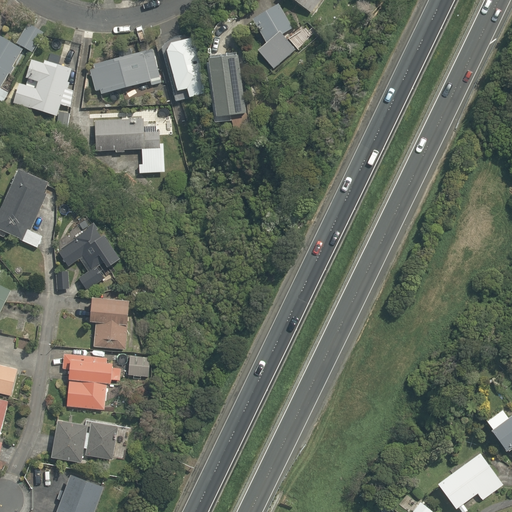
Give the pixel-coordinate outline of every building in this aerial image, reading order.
[(271,69),(294,49),(279,33),(290,27),(276,0),(248,16),(262,42),(254,49),(271,69)] [(294,0),(309,11),(317,0),(294,0)] [(29,51),(40,30),(29,24),(17,44),(29,51)] [(162,61),(174,101),(203,92),(186,35),(167,41),(162,61)] [(0,83),(21,49),(0,37),(0,83)] [(115,51),(117,57),(91,64),(99,94),(148,81),(150,87),(161,84),(159,77),(152,48),(130,54),(128,47),(115,51)] [(242,112),(236,54),(204,58),(211,115),(242,112)] [(12,100),(54,114),(57,103),(67,106),(72,92),(62,89),(69,68),(42,58),(41,63),(30,59),(24,77),(35,80),(33,88),(18,83),(12,100)] [(94,115),(75,115),(74,149),(139,149),(138,173),(163,173),(163,142),(156,142),(157,126),(142,126),(142,121),(94,120),(94,115)] [(48,181),(17,168),(0,207),(0,229),(5,232),(3,237),(15,242),(17,238),(39,248),(44,236),(28,229),(48,181)] [(116,257),(91,219),(70,233),(75,241),(57,252),(67,267),(78,260),(85,270),(75,277),(84,291),(103,278),(97,270),(116,257)] [(67,289),(68,272),(58,271),(57,288),(67,289)] [(0,310),(11,290),(0,284),(0,310)] [(125,348),(127,298),(89,296),(88,322),(95,323),(94,346),(125,348)] [(121,358),(63,351),(61,369),(67,370),(63,407),(103,411),(107,383),(118,384),(121,358)] [(150,355),(128,354),(127,374),(149,375),(150,355)] [(0,391),(11,394),(16,371),(0,367),(0,391)] [(503,406),(482,420),(504,451),(511,445),(511,446),(511,415),(511,417),(503,406)] [(120,426),(55,417),(50,457),(81,462),(82,453),(115,457),(120,426)] [(504,485),(479,451),(435,482),(456,509),(477,494),(483,502),(504,485)] [(91,511),(101,487),(67,474),(52,511),(91,511)] [(393,508),(397,511),(433,511),(417,499),(406,491),(393,508)]
